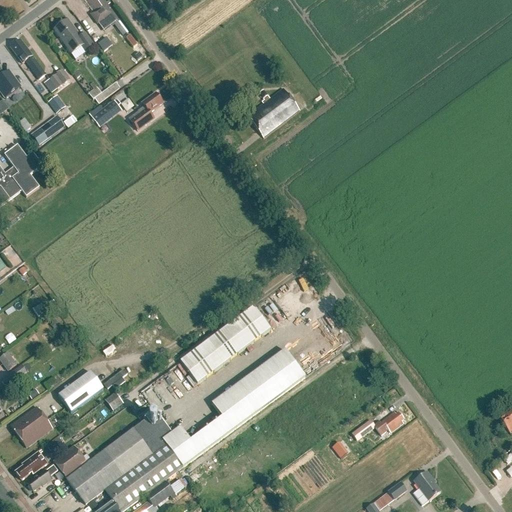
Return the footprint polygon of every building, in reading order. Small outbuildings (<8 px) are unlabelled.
[(84,0),(94,13),(90,16),(97,25),(113,13),(106,4),(103,0),(84,0)] [(173,0),(171,2),(177,11),(191,0),(173,0)] [(67,21),(54,31),(72,56),(81,48),(86,54),(94,48),(85,35),(80,38),(67,21)] [(96,44),(103,52),(115,43),(108,34),(96,44)] [(46,76),(32,58),(20,42),(11,48),(19,58),(18,59),(23,65),(25,63),(39,82),(46,76)] [(115,56),(110,60),(114,66),(120,62),(115,56)] [(0,71),(0,93),(5,100),(21,88),(8,72),(4,76),(0,71)] [(63,71),(49,81),(56,92),(70,82),(63,71)] [(116,84),(101,95),(97,89),(88,95),(93,101),(95,100),(99,106),(120,89),(116,84)] [(283,91),(270,101),(263,92),(258,95),(265,104),(254,112),(255,114),(248,119),(264,140),(299,113),(283,91)] [(149,115),(163,105),(155,95),(142,105),(144,108),(137,113),(138,113),(128,120),(137,133),(150,124),(145,118),(149,115)] [(47,103),(55,114),(64,108),(56,97),(47,103)] [(92,119),(96,124),(118,107),(120,105),(117,101),(114,103),(114,102),(92,119)] [(4,115),(0,117),(0,118),(5,125),(9,122),(4,115)] [(64,124),(68,130),(77,123),(72,118),(64,124)] [(51,124),(32,138),(39,147),(58,133),(51,124)] [(0,169),(0,208),(21,193),(26,199),(39,189),(30,177),(42,168),(32,155),(26,159),(17,147),(4,157),(13,169),(5,176),(0,169)] [(22,277),(29,272),(23,265),(21,267),(22,269),(18,272),(22,277)] [(41,305),(33,310),(40,321),(48,315),(41,305)] [(197,386),(270,331),(253,309),(180,364),(197,386)] [(112,347),(102,352),(104,356),(114,351),(112,347)] [(184,468),(305,379),(285,352),(212,406),(222,419),(190,442),(180,429),(172,435),(163,441),(184,468)] [(0,359),(0,362),(8,374),(17,367),(8,354),(0,359)] [(19,369),(0,382),(4,388),(6,390),(21,380),(19,378),(25,374),(20,368),(19,369)] [(124,371),(103,386),(107,391),(112,387),(115,391),(125,383),(122,380),(127,376),(124,371)] [(90,374),(58,397),(71,415),(103,391),(90,374)] [(114,395),(104,403),(112,413),(122,406),(114,395)] [(511,433),(511,403),(511,404),(495,417),(510,436),(511,433)] [(52,431),(36,409),(10,428),(26,450),(52,431)] [(125,511),(183,469),(184,468),(163,441),(172,435),(157,414),(134,430),(153,456),(104,493),(112,504),(118,511),(125,511)] [(381,437),(388,432),(391,435),(403,425),(402,423),(404,421),(398,414),(396,416),(394,414),(382,423),(383,424),(381,425),(379,423),(373,427),(370,422),(352,436),(355,441),(357,444),(369,435),(375,430),(381,437)] [(153,456),(134,430),(132,432),(87,465),(66,481),(85,507),(88,505),(93,501),(104,493),(153,456)] [(52,451),(61,443),(58,439),(48,446),(52,451)] [(330,448),(339,459),(346,454),(338,442),(330,448)] [(74,447),(53,463),(66,481),(87,465),(74,447)] [(21,483),(31,475),(32,477),(48,466),(39,454),(21,467),(23,468),(15,474),(21,483)] [(58,473),(53,467),(27,486),(33,494),(42,487),(43,488),(52,481),(50,478),(58,473)] [(427,473),(413,483),(419,491),(413,495),(422,507),(428,503),(440,493),(432,483),(433,482),(427,473)] [(181,480),(170,489),(174,495),(170,498),(172,501),(176,498),(175,497),(187,488),(181,480)] [(170,489),(165,483),(145,498),(148,502),(134,511),(155,511),(154,510),(170,498),(174,495),(170,489)] [(400,484),(387,494),(394,503),(407,493),(400,484)] [(93,501),(88,505),(92,511),(98,507),(93,501)]
